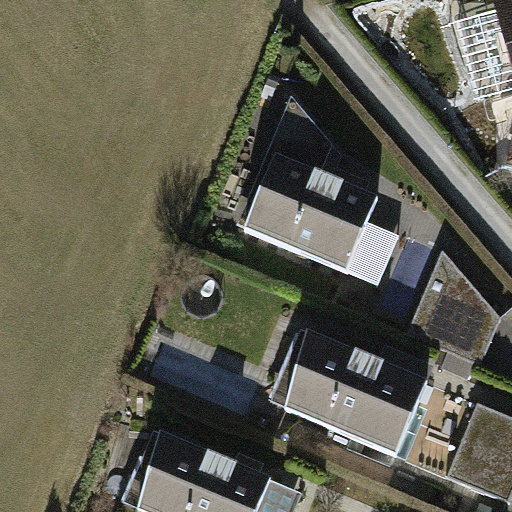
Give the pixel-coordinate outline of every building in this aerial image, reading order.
[(511,4),(501,7),(511,46),(511,4)] [(342,158),(298,107),(245,231),(347,274),(378,200),(332,181),(342,158)] [(501,320),(443,253),(407,337),(481,369),(501,320)] [(427,383),(308,334),(287,412),(397,458),(427,383)] [(511,500),(511,418),(479,405),(447,479),(510,505),(511,500)] [(258,511),(271,480),(160,435),(139,511),(258,511)]
